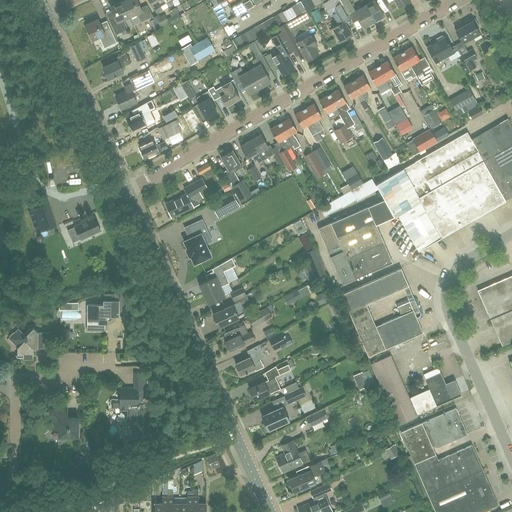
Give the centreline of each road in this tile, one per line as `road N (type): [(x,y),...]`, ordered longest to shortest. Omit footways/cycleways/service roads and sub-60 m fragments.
road 1 (residential): [(122,190),(460,0)]
road 2 (tertiary): [(266,506),(122,190)]
road 3 (unclassified): [(511,461),(446,300),(459,267),(511,234)]
road 4 (residential): [(0,493),(15,456),(17,383),(114,368)]
road 5 (tertiary): [(122,190),(42,12)]
